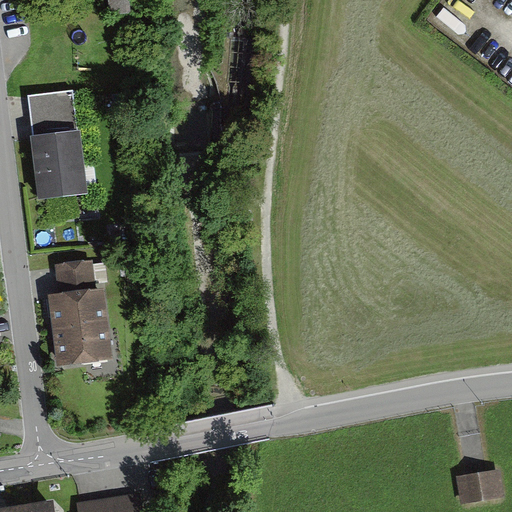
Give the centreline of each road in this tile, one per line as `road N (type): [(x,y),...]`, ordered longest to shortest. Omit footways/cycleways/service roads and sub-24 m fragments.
road 1 (tertiary): [(511,384),(43,461)]
road 2 (residential): [(43,461),(0,114)]
